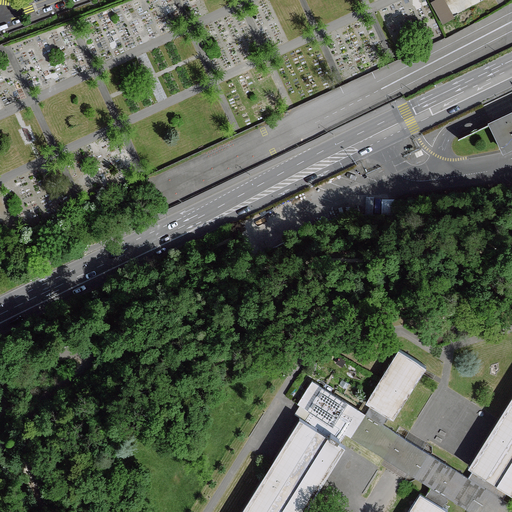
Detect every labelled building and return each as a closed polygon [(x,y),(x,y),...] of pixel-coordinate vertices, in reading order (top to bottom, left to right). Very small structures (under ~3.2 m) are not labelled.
[(434,0),(445,22),(457,16),(448,0),(434,0)] [(511,111),(489,122),(503,152),(511,147),(511,111)] [(511,511),(511,505),(503,500),(469,477),(416,444),(383,424),(389,415),(394,418),(427,365),(399,349),(366,401),(372,405),(366,413),(312,379),(298,403),(311,411),(346,432),(399,466),(431,486),(426,495),(420,491),(406,511),(446,511),(449,508),(444,505),(449,497),(473,511),(511,511)] [(474,468),(469,477),(503,500),(509,490),(511,492),(511,399),(470,466),(474,468)] [(346,432),(311,411),(306,420),(302,417),(242,511),(302,511),(315,491),(345,445),(341,441),(346,432)]
